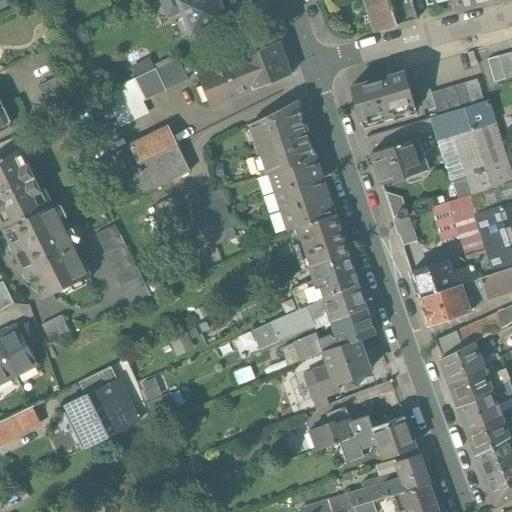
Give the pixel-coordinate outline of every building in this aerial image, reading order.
[(218,0),(161,0),(168,17),(182,12),(191,36),(228,22),(230,20),(231,18),(231,15),(230,13),(228,11),(225,10),(222,10),(218,0)] [(397,25),(388,0),(364,0),(370,14),(364,16),(366,24),(372,22),(376,31),(392,28),(397,25)] [(275,32),(254,40),(258,51),(279,43),(275,32)] [(258,51),(199,75),(212,108),(290,77),(279,43),(258,51)] [(147,47),(127,57),(137,79),(157,69),(147,47)] [(511,58),(510,53),(499,57),(506,80),(511,77),(511,58)] [(499,57),(488,60),(494,83),(506,80),(499,57)] [(137,79),(124,85),(134,107),(168,90),(157,69),(137,79)] [(404,72),(350,87),(361,124),(415,109),(404,72)] [(59,77),(40,87),(55,118),(74,109),(59,77)] [(477,80),(431,93),(428,84),(417,88),(424,110),(435,107),(438,116),(484,103),(477,80)] [(103,96),(93,100),(99,112),(109,108),(103,96)] [(296,102),(249,126),(265,173),(269,175),(270,175),(270,174),(315,159),(314,155),(315,154),(312,144),(311,144),(308,137),(309,136),(305,126),(302,118),(303,117),(300,108),(299,107),(297,103),(296,102)] [(0,131),(8,128),(0,111),(0,131)] [(168,128),(94,164),(102,182),(177,145),(168,128)] [(16,137),(0,144),(0,159),(22,149),(16,137)] [(415,138),(370,153),(381,185),(418,172),(413,156),(420,154),(415,138)] [(102,182),(95,186),(103,203),(121,195),(126,204),(190,172),(177,145),(102,182)] [(0,159),(0,216),(3,215),(10,227),(44,210),(38,198),(44,195),(30,165),(26,167),(19,153),(23,151),(22,149),(0,159)] [(315,159),(270,174),(270,175),(276,193),(322,178),(318,168),(319,167),(317,160),(316,160),(315,159)] [(322,178),(276,193),(282,212),(328,197),(325,187),(326,185),(324,179),(322,179),(322,178)] [(221,190),(199,197),(203,208),(224,201),(221,190)] [(441,242),(459,237),(464,253),(479,249),(467,206),(471,205),(468,194),(431,205),(441,242)] [(174,197),(155,207),(160,217),(178,208),(180,207),(174,197)] [(328,197),(282,212),(289,231),(298,228),(334,216),(334,215),(335,213),(333,207),(331,207),(328,197)] [(490,260),(451,272),(455,286),(461,284),(511,267),(511,204),(475,216),(490,260)] [(10,227),(4,230),(11,243),(10,245),(13,252),(15,253),(24,271),(24,274),(28,282),(37,285),(43,298),(69,285),(71,286),(83,280),(83,278),(89,276),(54,206),(44,210),(10,227)] [(160,217),(159,218),(164,228),(162,229),(167,239),(166,240),(171,250),(170,250),(174,261),(173,261),(178,272),(177,272),(182,283),(202,273),(197,263),(198,262),(193,252),(194,251),(189,241),(191,240),(186,230),(187,229),(182,219),(183,218),(178,208),(160,217)] [(334,216),(298,228),(304,246),(292,250),(300,273),(308,268),(348,254),(335,215),(334,215),(334,216)] [(230,217),(209,225),(212,235),(233,228),(230,217)] [(151,297),(115,226),(96,235),(131,307),(151,297)] [(233,228),(212,235),(216,246),(237,239),(233,228)] [(348,254),(308,268),(320,301),(320,302),(325,299),(358,284),(348,254)] [(447,261),(410,273),(418,298),(455,286),(451,272),(447,261)] [(511,267),(461,284),(468,307),(511,292),(511,267)] [(14,304),(3,283),(0,284),(0,303),(3,309),(14,304)] [(358,284),(325,299),(328,307),(333,321),(366,307),(358,284)] [(455,286),(418,298),(427,326),(470,313),(468,307),(461,284),(455,286)] [(302,309),(289,315),(293,323),(300,320),(303,328),(309,326),(307,322),(324,314),(325,309),(328,307),(325,299),(320,302),(320,301),(302,309)] [(298,301),(285,307),(289,315),(302,309),(298,301)] [(511,306),(456,332),(463,348),(474,343),(511,323),(511,306)] [(366,307),(333,321),(339,338),(342,346),(357,340),(375,333),(366,307)] [(62,316),(41,326),(51,346),(71,336),(62,316)] [(40,343),(29,324),(19,329),(30,348),(40,343)] [(10,334),(7,328),(0,332),(0,346),(16,376),(38,364),(30,348),(19,329),(10,334)] [(456,332),(434,343),(440,360),(463,348),(456,332)] [(330,336),(308,344),(313,356),(323,352),(323,353),(342,346),(339,338),(335,339),(330,336)] [(342,346),(323,353),(328,365),(315,370),(316,372),(305,376),(318,410),(329,406),(325,396),(335,392),(332,385),(369,371),(357,340),(342,346)] [(463,348),(440,360),(449,385),(483,367),(474,343),(463,348)] [(0,346),(0,383),(16,376),(0,346)] [(111,367),(79,383),(85,396),(117,380),(111,367)] [(483,367),(449,385),(458,408),(492,390),(483,367)] [(85,396),(60,408),(81,451),(138,423),(117,380),(85,396)] [(492,390),(458,408),(467,431),(500,414),(495,398),(499,396),(503,398),(511,392),(511,390),(508,381),(492,390)] [(160,417),(155,402),(148,405),(153,420),(160,417)] [(346,407),(327,414),(330,423),(311,429),(318,448),(343,439),(372,429),(368,416),(351,422),(346,407)] [(500,414),(467,431),(475,455),(509,437),(509,436),(500,414)] [(14,415),(0,422),(0,444),(23,434),(14,415)] [(405,417),(372,429),(377,442),(382,456),(415,444),(405,417)] [(372,429),(343,439),(349,454),(345,456),(347,462),(364,456),(361,447),(377,442),(372,429)] [(509,437),(475,455),(484,478),(511,463),(511,434),(509,436),(509,437)] [(428,484),(418,454),(396,462),(402,478),(349,495),(353,508),(354,508),(374,501),(393,495),(428,484)] [(511,463),(484,478),(495,507),(511,497),(511,463)] [(428,484),(393,495),(400,511),(406,510),(407,511),(436,511),(438,511),(428,484)] [(376,511),(374,501),(354,508),(355,511),(376,511)]
